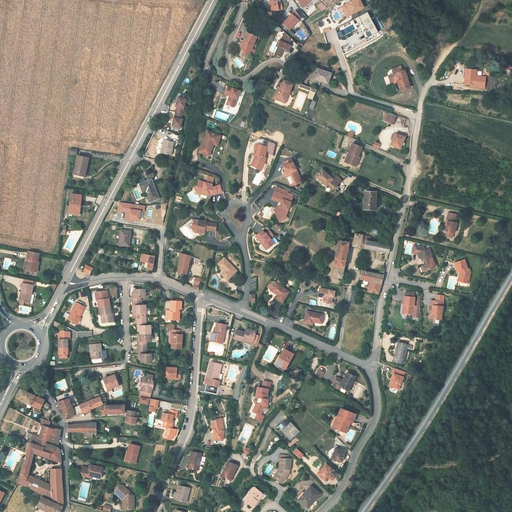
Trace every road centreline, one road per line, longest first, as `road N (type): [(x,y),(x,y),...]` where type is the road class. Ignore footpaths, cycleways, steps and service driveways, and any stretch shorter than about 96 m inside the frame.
road 1 (secondary): [(213,0),(65,281)]
road 2 (residential): [(433,77),(420,100),(372,368)]
road 3 (residential): [(157,511),(190,419),(204,297)]
road 4 (residential): [(69,511),(65,424),(41,356)]
road 5 (residential): [(372,368),(375,422),(321,511)]
road 6 (unknown): [(417,119),(343,89),(333,19)]
road 7 (residential): [(240,312),(372,368)]
